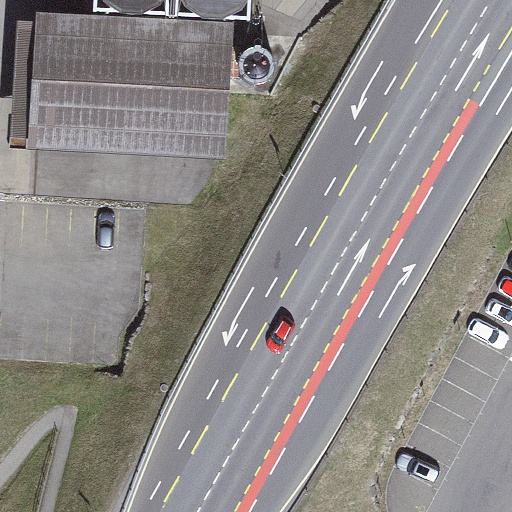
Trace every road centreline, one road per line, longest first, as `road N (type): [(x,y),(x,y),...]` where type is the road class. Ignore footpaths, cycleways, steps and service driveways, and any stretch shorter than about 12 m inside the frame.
road 1 (primary): [(200,511),(420,121)]
road 2 (primary): [(420,121),(498,0)]
road 3 (primary): [(423,0),(420,121)]
